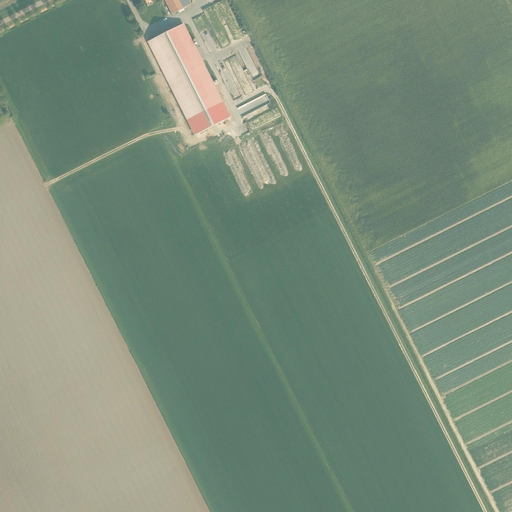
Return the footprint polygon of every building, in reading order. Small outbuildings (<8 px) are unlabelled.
[(164,0),(172,14),(186,7),(182,0),(146,0),(147,3),(152,0),(153,1),(154,2),(158,0),(164,0)] [(183,24),(149,42),(188,120),(196,135),(230,118),(223,103),(183,24)] [(207,51),(213,47),(208,36),(201,39),(207,51)] [(261,81),(266,79),(251,45),(246,47),(261,81)] [(233,53),(238,66),(242,65),(236,51),(233,53)] [(259,77),(256,79),(255,75),(251,78),(256,87),(262,83),(259,77)]
